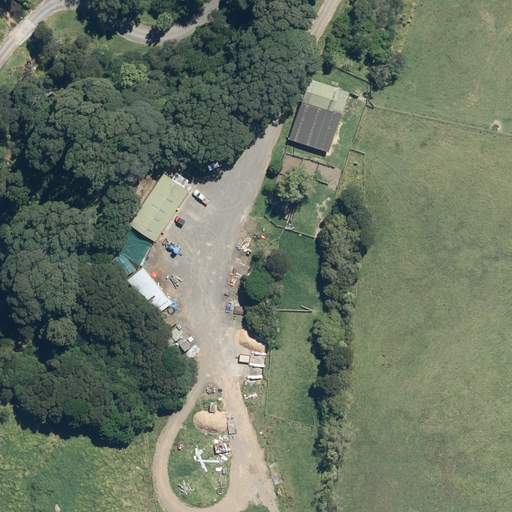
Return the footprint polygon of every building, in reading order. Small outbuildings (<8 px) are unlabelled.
[(349,93),(310,79),(302,102),(341,115),(349,93)] [(301,102),(289,139),(329,152),(341,115),(302,102),(301,102)] [(153,176),(119,231),(145,249),(182,194),(153,176)] [(134,267),(122,252),(113,261),(125,275),(134,267)] [(167,297),(142,266),(126,279),(151,310),(167,297)] [(183,332),(175,325),(168,333),(176,340),(183,332)]
